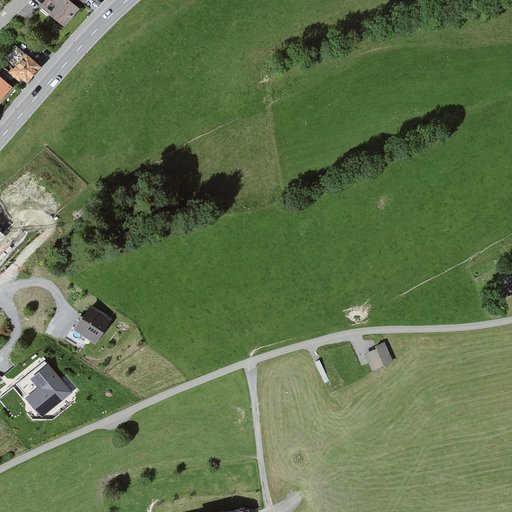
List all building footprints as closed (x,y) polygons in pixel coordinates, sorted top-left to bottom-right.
[(47,0),(41,7),(65,27),(79,10),(71,2),(72,0),(47,0)] [(49,21),(38,11),(29,23),(39,32),(49,21)] [(12,68),(8,73),(19,82),(22,79),(27,84),(41,68),(15,46),(3,61),(12,68)] [(0,77),(0,101),(12,88),(0,77)] [(511,290),(511,264),(492,272),(500,295),(511,290)] [(90,306),(74,330),(89,339),(95,344),(111,319),(90,306)] [(89,339),(74,330),(72,328),(66,337),(84,348),(89,339)] [(379,343),(359,353),(369,370),(388,360),(379,343)] [(31,379),(48,365),(40,355),(4,384),(10,391),(0,398),(0,400),(9,411),(25,398),(38,387),(31,379)] [(48,365),(31,379),(38,387),(25,398),(42,418),(72,393),(48,365)]
